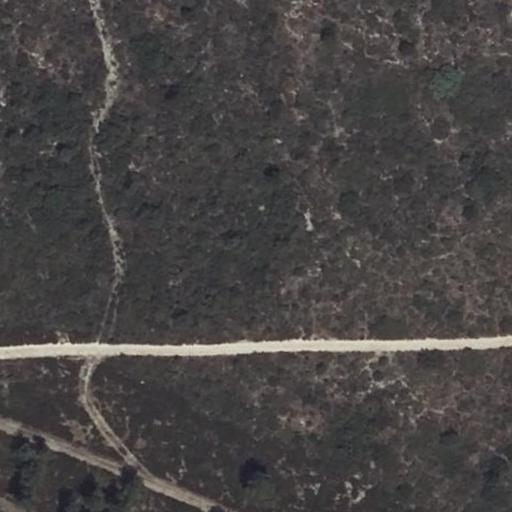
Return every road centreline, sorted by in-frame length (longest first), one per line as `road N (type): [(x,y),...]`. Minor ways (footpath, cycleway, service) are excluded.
road 1 (track): [(0,349),(511,330)]
road 2 (track): [(0,421),(217,511)]
